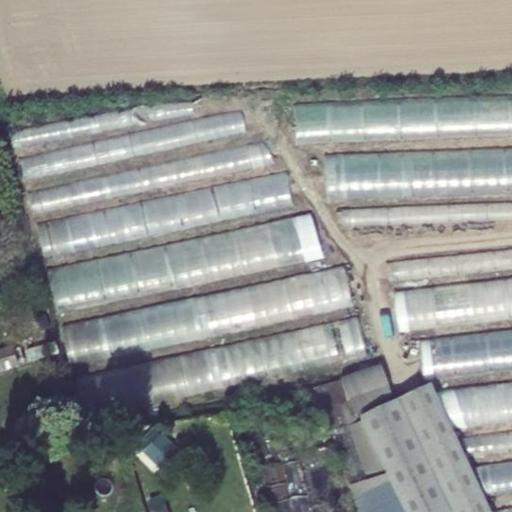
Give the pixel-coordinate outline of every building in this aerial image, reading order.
[(298,139),(335,141),(336,108),(300,107),(298,139)] [(217,219),(296,203),(290,173),(211,189),(217,219)] [(244,259),(246,270),(321,257),(314,215),(231,230),(236,260),(244,259)] [(92,218),(44,220),(45,250),(94,248),(92,218)] [(24,283),(33,311),(48,307),(40,278),(24,283)] [(396,288),(398,326),(485,322),(483,284),(396,288)] [(251,322),(267,302),(251,289),(240,303),(245,307),(240,314),(251,322)] [(67,352),(75,351),(75,359),(125,357),(123,322),(66,325),(67,352)] [(327,325),(328,355),(363,353),(361,324),(327,325)] [(469,335),(421,340),(425,376),(473,371),(469,335)] [(47,346),(28,351),(31,361),(50,356),(47,346)] [(13,348),(0,352),(0,361),(3,370),(18,365),(13,348)] [(315,387),(331,430),(353,422),(347,407),(391,390),(381,362),(315,387)] [(363,417),(406,511),(489,511),(432,385),(363,417)]
